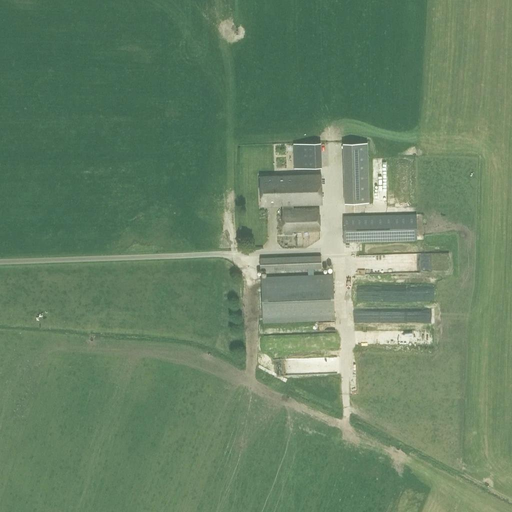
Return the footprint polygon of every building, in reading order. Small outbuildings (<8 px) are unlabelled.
[(345,202),(369,202),(367,142),(343,142),(345,202)] [(284,235),(292,235),(292,230),(320,229),(319,207),(293,208),(293,204),(322,203),(321,174),(260,176),(261,205),(282,204),(283,231),(284,231),(284,235)] [(342,216),(343,242),(417,240),(416,213),(342,216)] [(355,269),(398,267),(397,250),(354,252),(355,269)] [(321,255),(260,258),(260,270),(321,268),(321,255)] [(332,274),(261,277),(263,322),(334,319),(332,274)]
